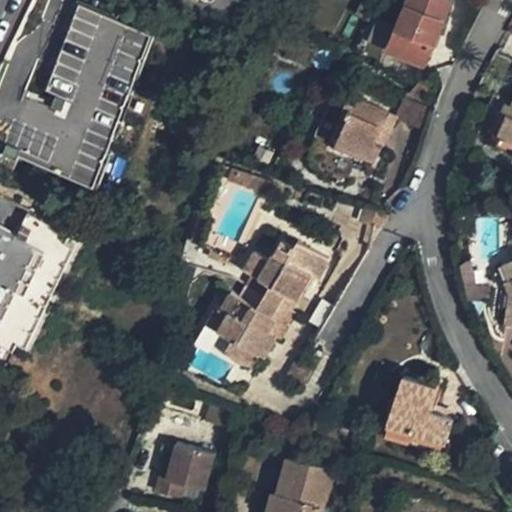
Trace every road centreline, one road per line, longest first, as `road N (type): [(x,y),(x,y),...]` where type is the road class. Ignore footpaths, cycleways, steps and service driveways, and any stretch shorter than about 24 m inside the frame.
road 1 (residential): [(505,0),(446,107),(429,232),(470,350),(511,413)]
road 2 (unknown): [(435,186),(390,236),(328,341)]
